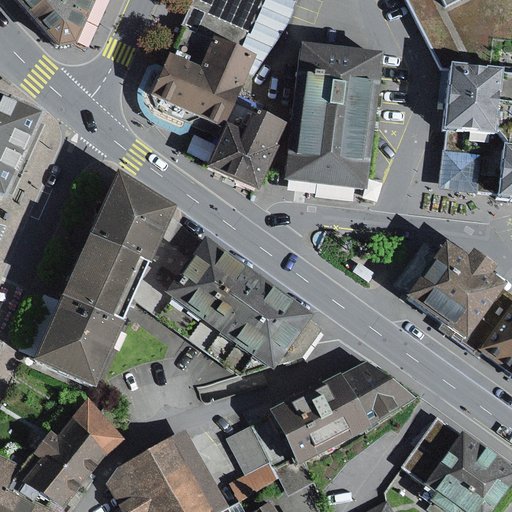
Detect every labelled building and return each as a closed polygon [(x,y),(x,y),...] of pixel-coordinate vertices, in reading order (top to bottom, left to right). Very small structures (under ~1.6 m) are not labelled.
[(9,0),(53,54),(70,51),(91,0),(9,0)] [(191,0),(147,99),(153,112),(217,140),(232,108),(245,76),(250,79),(287,27),(295,6),(280,0),(191,0)] [(511,0),(401,0),(438,72),(445,73),(438,136),(444,137),(442,154),(440,153),(436,193),(475,198),(475,194),(493,197),(492,203),(511,204),(511,0)] [(281,186),(364,195),(379,58),(296,49),(281,186)] [(10,185),(40,120),(0,102),(0,204),(1,205),(10,185)] [(217,140),(202,174),(252,196),(281,130),(232,108),(217,140)] [(169,215),(111,179),(28,368),(89,395),(131,302),(167,221),(169,215)] [(167,221),(131,302),(236,379),(261,370),(269,376),(274,369),(301,360),(323,331),(167,221)] [(463,345),(501,292),(487,282),(493,274),(468,256),(462,264),(441,249),(436,256),(423,246),(392,288),(406,299),(403,303),(463,345)] [(511,307),(510,307),(511,304),(511,299),(501,292),(463,345),(506,376),(504,379),(511,383),(511,307)] [(265,422),(252,429),(272,472),(289,464),(292,472),(304,466),(367,433),(413,404),(361,367),(262,418),(265,422)] [(85,404),(68,426),(101,461),(120,445),(85,404)] [(489,511),(511,480),(511,475),(435,421),(400,470),(424,487),(422,491),(433,499),(427,506),(434,511),(489,511)] [(45,439),(19,471),(26,476),(18,485),(38,500),(59,511),(101,461),(68,426),(53,446),(45,439)] [(250,429),(226,441),(244,477),(227,485),(238,505),(275,481),(250,429)] [(114,474),(104,488),(117,511),(226,511),(184,434),(114,474)] [(19,471),(0,460),(0,511),(48,511),(34,506),(38,500),(18,485),(26,476),(19,471)] [(312,485),(304,468),(278,481),(287,498),(312,485)] [(274,511),(269,503),(255,511),(274,511)]
